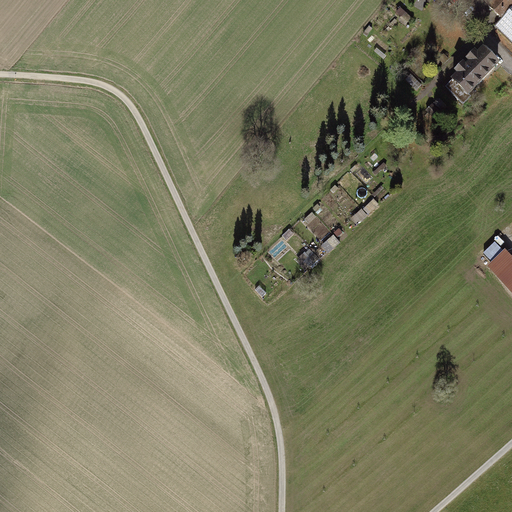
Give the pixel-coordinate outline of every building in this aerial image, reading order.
[(511,0),(485,0),(484,2),(499,17),(511,3),(511,0)] [(511,3),(499,17),(492,25),(511,44),(511,3)] [(443,84),(460,102),(502,62),(484,44),(443,84)] [(308,247),(299,260),(309,268),(319,255),(308,247)] [(511,262),(506,256),(487,272),(511,299),(511,262)]
